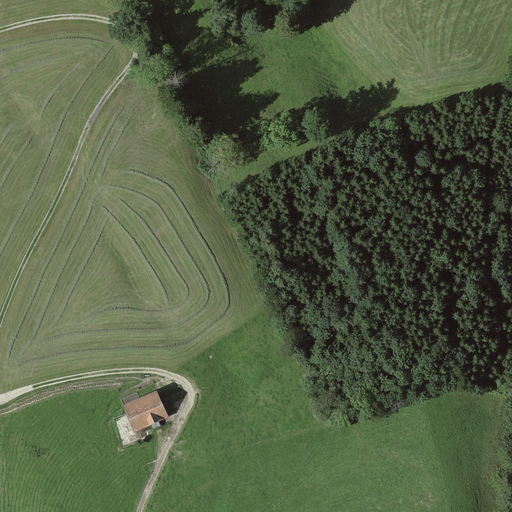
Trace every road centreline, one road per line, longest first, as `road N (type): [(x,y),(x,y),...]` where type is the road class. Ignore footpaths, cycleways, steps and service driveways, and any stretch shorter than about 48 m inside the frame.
road 1 (track): [(0,324),(95,111),(134,49),(129,32),(108,20),(53,17),(0,30)]
road 2 (track): [(143,511),(191,386),(109,373),(0,399)]
